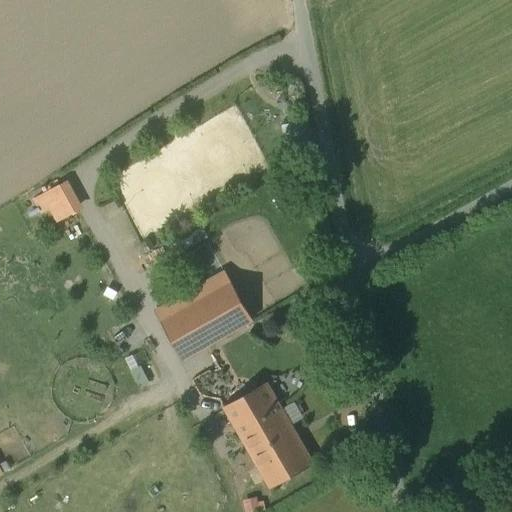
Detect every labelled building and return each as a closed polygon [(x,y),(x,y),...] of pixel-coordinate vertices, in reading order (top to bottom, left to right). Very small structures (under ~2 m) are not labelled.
[(292,94),(278,96),(280,110),(294,108),(292,94)] [(84,208),(68,180),(32,200),(40,215),(49,210),(57,224),(84,208)] [(226,272),(156,312),(184,360),(253,320),(226,272)] [(314,464),(267,383),(223,408),(270,489),(314,464)] [(245,511),(258,511),(259,511),(257,496),(244,498),(245,511)]
